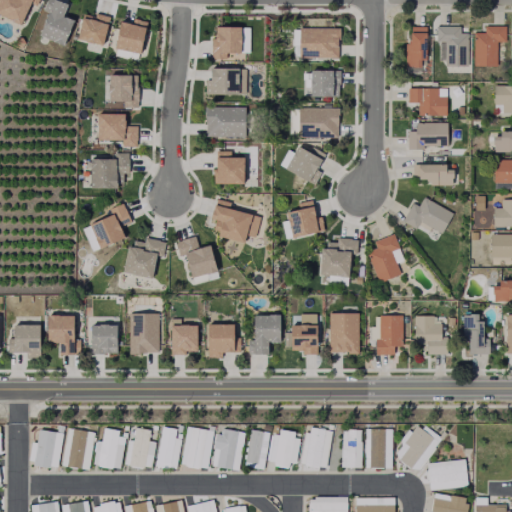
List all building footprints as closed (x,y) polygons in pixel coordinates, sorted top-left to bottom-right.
[(39,0),(36,8),(32,5),(21,25),(0,14),(0,0),(39,0)] [(72,22),(65,47),(40,37),(49,11),(44,10),(47,0),(58,0),(68,4),(63,18),(72,22)] [(110,17),(103,47),(76,40),(84,15),(94,17),(95,13),(110,17)] [(147,23),(139,55),(115,49),(122,21),(132,23),(134,18),(147,23)] [(463,33),(462,66),(441,66),(441,61),(435,61),(435,41),(432,41),(432,26),(455,26),(454,33),(463,33)] [(500,26),(500,42),(491,42),(491,66),(471,66),(471,33),(480,33),(481,26),(500,26)] [(421,27),(421,63),(414,63),(414,67),(400,67),(400,41),(406,41),(406,27),(421,27)] [(240,29),(241,55),(226,55),(227,60),(211,60),(211,39),(215,38),(215,28),(240,29)] [(341,30),(341,40),(338,40),(338,58),(299,58),(298,28),(341,30)] [(238,70),(239,97),(211,97),(211,94),(206,94),(206,79),(210,79),(211,69),(238,70)] [(340,71),(339,98),(311,98),(311,72),(340,71)] [(138,107),(124,108),(124,103),(108,103),(108,76),(139,76),(138,107)] [(511,98),(511,110),(498,110),(498,101),(488,100),(488,86),(509,86),(509,98),(511,98)] [(442,89),(441,112),(414,112),(414,102),(403,102),(403,89),(442,89)] [(244,108),(245,136),(206,136),(206,107),(244,108)] [(336,137),(297,137),(298,109),(340,108),(338,124),(336,137)] [(138,125),(138,146),(122,146),(122,139),(97,139),(97,113),(125,113),(125,125),(138,125)] [(442,121),(442,148),(423,148),(423,143),(418,143),(418,147),(404,147),(404,121),(442,121)] [(511,124),(511,142),(510,142),(510,146),(488,146),(488,129),(491,129),(491,124),(511,124)] [(297,144),(312,152),(314,147),(326,153),(315,185),(286,168),(297,144)] [(244,155),(243,181),(217,181),(216,150),(231,150),(231,155),(244,155)] [(128,151),(128,172),(123,171),(123,183),(119,183),(119,187),(89,186),(89,157),(113,158),(114,152),(128,151)] [(445,164),(445,180),(424,180),(425,175),(420,175),(420,172),(410,172),(411,158),(436,158),(436,164),(445,164)] [(511,178),(490,178),(490,158),(511,158),(511,178)] [(420,195),(448,212),(437,230),(417,217),(413,224),(402,217),(412,200),(415,202),(420,195)] [(511,195),(511,222),(492,222),(492,195),(511,195)] [(261,217),(255,237),(247,235),(244,240),(217,235),(220,231),(215,230),(216,219),(210,217),(216,199),(232,203),(229,206),(261,217)] [(312,199),(315,214),(322,213),(325,231),(294,238),(287,211),(298,207),(297,201),(312,199)] [(125,236),(101,248),(90,223),(111,213),(108,208),(124,203),(131,221),(121,227),(125,236)] [(90,252),(97,250),(89,227),(82,229),(90,252)] [(511,254),(488,254),(489,232),(511,232),(511,254)] [(195,235),(198,246),(210,245),(216,270),(192,277),(186,257),(178,257),(176,240),(195,235)] [(395,271),(377,279),(362,247),(389,235),(399,259),(391,262),(395,271)] [(357,238),(357,254),(352,254),(350,276),(320,274),(321,246),(326,246),(326,240),(337,241),(337,236),(357,238)] [(164,241),(163,256),(157,256),(152,277),(123,271),(128,245),(134,246),(135,240),(145,241),(145,237),(164,241)] [(511,270),(511,292),(491,292),(491,270),(511,270)] [(475,316),(475,341),(462,341),(462,333),(459,333),(459,329),(457,329),(457,309),(471,309),(471,316),(475,316)] [(359,353),(341,353),(330,352),(328,311),(358,313),(359,353)] [(157,313),(160,353),(128,353),(128,312),(157,313)] [(279,313),(281,342),(270,342),(270,355),(246,354),(246,339),(253,339),(254,312),(279,313)] [(397,312),(397,341),(390,341),(389,351),(371,351),(372,336),(373,336),(374,312),(397,312)] [(80,340),(80,355),(60,355),(59,343),(48,343),(48,315),(74,314),(73,340),(80,340)] [(440,330),(440,351),(422,351),(422,340),(410,340),(410,314),(432,315),(431,330),(440,330)] [(40,323),(40,357),(26,358),(26,353),(8,352),(8,336),(13,336),(13,322),(40,323)] [(240,337),(240,352),(222,352),(222,357),(207,357),(207,323),(234,323),(234,337),(240,337)] [(117,324),(117,353),(91,353),(90,324),(117,324)] [(198,324),(198,350),(186,350),(186,355),(169,355),(169,324),(198,324)] [(317,324),(317,354),(302,354),(302,351),(291,351),(291,324),(317,324)] [(411,422),(417,426),(420,422),(436,435),(429,444),(432,447),(416,468),(413,465),(408,461),(405,465),(389,452),(398,440),(395,437),(403,427),(406,429),(411,422)] [(287,426),(285,437),(293,439),(289,465),(262,460),(266,432),(272,432),(274,424),(287,426)] [(326,428),(321,464),(294,460),(299,428),(303,429),(304,424),(326,428)] [(241,430),(233,467),(206,461),(210,445),(207,444),(210,429),(215,430),(216,425),(241,430)] [(264,429),(258,466),(238,462),(245,425),(264,429)] [(357,439),(356,464),(335,463),(336,425),(356,426),(357,439)] [(387,425),(386,464),(359,463),(360,425),(387,425)] [(179,441),(173,470),(154,467),(155,462),(160,428),(174,431),(172,440),(179,441)] [(205,432),(199,469),(178,465),(185,428),(205,432)] [(92,433),(86,471),(58,467),(65,429),(92,433)] [(123,438),(117,470),(90,465),(92,453),(93,443),(95,442),(99,443),(101,429),(117,431),(116,437),(123,438)] [(148,431),(147,442),(153,443),(149,469),(141,468),(141,470),(126,468),(122,466),(125,441),(131,442),(133,429),(148,431)] [(58,449),(55,470),(47,468),(26,467),(33,430),(59,434),(58,449)] [(463,483),(425,486),(423,461),(461,457),(463,483)] [(463,501),(461,511),(425,511),(430,490),(461,495),(460,500),(463,501)] [(389,494),(389,511),(350,511),(350,494),(389,494)] [(341,495),(341,511),(303,511),(303,495),(341,495)] [(485,505),(485,498),(474,498),(473,511),(506,511),(507,505),(485,505)] [(181,511),(154,511),(153,507),(179,501),(181,511)] [(86,511),(59,511),(59,506),(85,502),(86,511)] [(112,502),(112,505),(117,504),(118,511),(90,511),(90,509),(98,507),(97,505),(112,502)] [(150,511),(123,511),(122,507),(148,502),(150,511)] [(210,511),(185,511),(184,508),(208,502),(210,511)] [(239,502),(240,511),(216,511),(216,506),(239,502)] [(55,503),(56,511),(29,511),(29,506),(55,503)]
